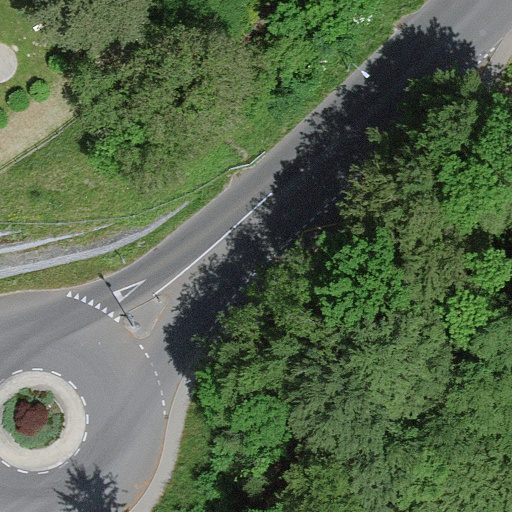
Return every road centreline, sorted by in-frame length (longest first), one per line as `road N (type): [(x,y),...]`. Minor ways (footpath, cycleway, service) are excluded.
road 1 (primary): [(109,358),(475,0)]
road 2 (primary): [(62,511),(92,497),(123,456),(129,405),(109,358)]
road 3 (primary): [(109,358),(79,334),(42,322),(0,328)]
